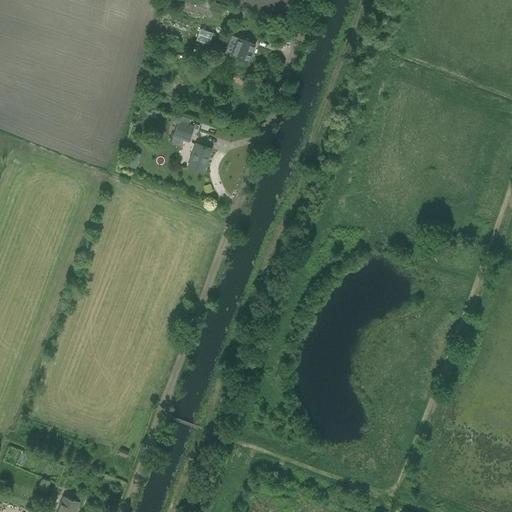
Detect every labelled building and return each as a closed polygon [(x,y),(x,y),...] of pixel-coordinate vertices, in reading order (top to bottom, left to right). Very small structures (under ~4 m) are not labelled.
[(183,0),(181,9),(218,21),(223,6),(205,0),(183,0)] [(198,28),(195,39),(208,44),(212,32),(198,28)] [(232,55),(248,61),(254,44),(232,36),(226,52),(232,54),(232,55)] [(233,80),(252,87),(256,75),(237,68),(233,80)] [(178,121),(173,136),(188,142),(194,126),(178,121)] [(188,166),(204,171),(211,149),(196,143),(188,166)] [(128,154),(124,164),(135,168),(139,158),(128,154)] [(21,452),(16,464),(22,466),(27,455),(21,452)] [(57,511),(75,511),(80,501),(64,496),(57,511)]
